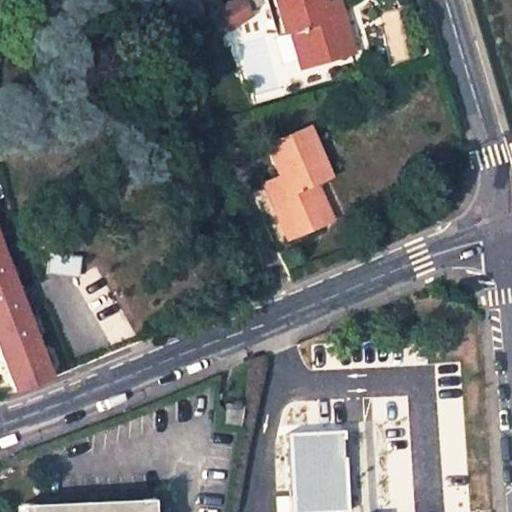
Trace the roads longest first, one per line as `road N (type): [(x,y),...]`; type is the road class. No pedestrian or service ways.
road 1 (unclassified): [(504,217),(0,424)]
road 2 (unclassified): [(444,0),(504,217)]
road 3 (unclassified): [(504,217),(511,352)]
